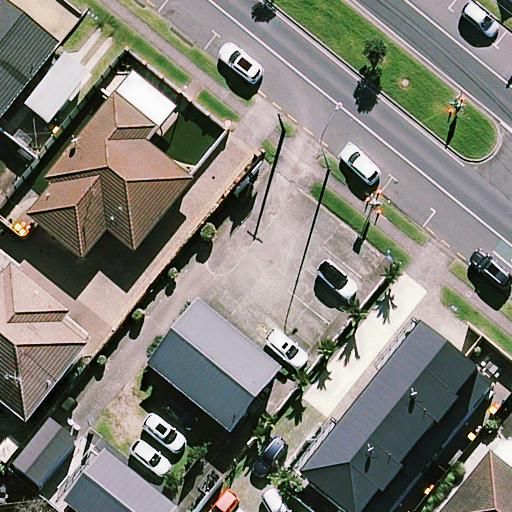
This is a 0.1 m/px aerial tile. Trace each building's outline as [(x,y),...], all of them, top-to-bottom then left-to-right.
[(0,138),(67,54),(0,1),(0,138)] [(91,79),(68,58),(26,106),(49,127),(91,79)] [(180,109),(135,73),(46,183),(53,189),(28,219),(83,263),(108,232),(135,254),(192,184),(148,149),(180,109)] [(0,411),(1,411),(26,431),(90,352),(63,331),(74,318),(14,270),(4,283),(0,279),(0,411)] [(289,379),(204,311),(154,372),(238,441),(289,379)] [(484,387),(427,341),(307,486),(338,511),(381,511),(386,507),(389,510),(411,484),(407,481),(442,439),(446,442),(467,416),(463,413),(484,387)] [(453,511),(511,511),(511,471),(497,459),(453,511)]
